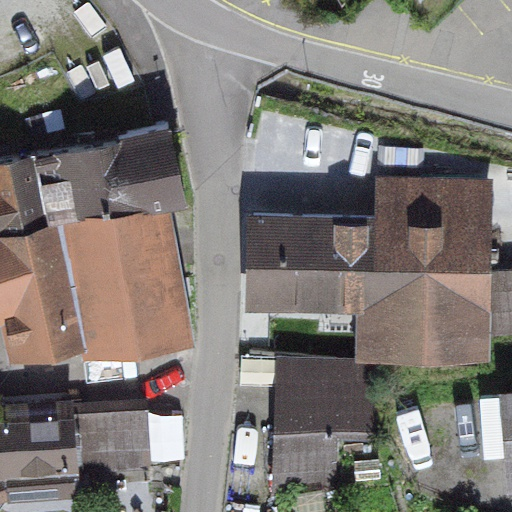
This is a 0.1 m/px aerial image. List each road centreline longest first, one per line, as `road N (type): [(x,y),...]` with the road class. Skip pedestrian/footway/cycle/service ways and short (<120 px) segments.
road 1 (residential): [(220,30),(213,117),(221,316),(203,511)]
road 2 (residential): [(220,30),(511,111)]
